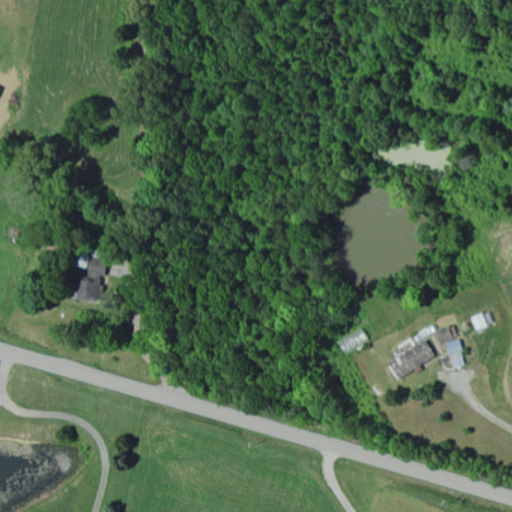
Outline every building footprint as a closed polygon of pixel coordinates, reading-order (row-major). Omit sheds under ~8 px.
[(107,276),(107,260),(87,261),(88,277),(107,276)] [(83,286),(80,276),(68,281),(76,303),(85,299),(87,304),(107,297),(100,279),(83,286)] [(442,344),(459,338),(454,325),(437,332),(442,344)] [(437,358),(427,340),(388,362),(398,380),(437,358)] [(455,368),(466,365),(459,340),(448,343),(455,368)]
